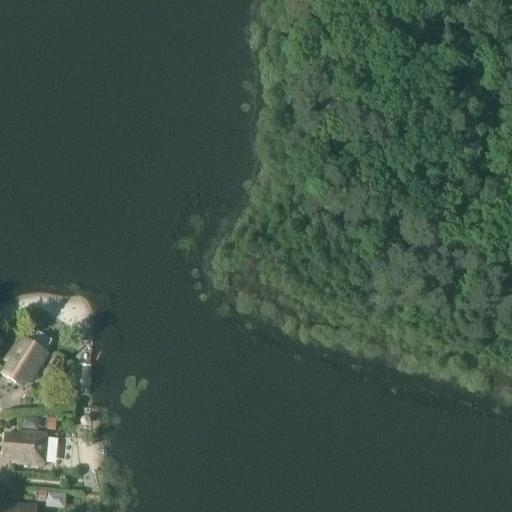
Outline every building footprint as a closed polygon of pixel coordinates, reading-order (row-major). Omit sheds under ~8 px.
[(2,376),(17,386),(23,377),(30,382),(47,355),(20,338),(5,362),(9,365),(2,376)] [(60,372),(63,365),(54,359),(50,366),(60,372)] [(55,432),(56,420),(48,420),(47,431),(55,432)] [(4,436),(2,454),(13,455),(12,464),(43,467),(46,436),(18,433),(18,437),(4,436)] [(46,503),(46,492),(38,492),(37,503),(46,503)]
